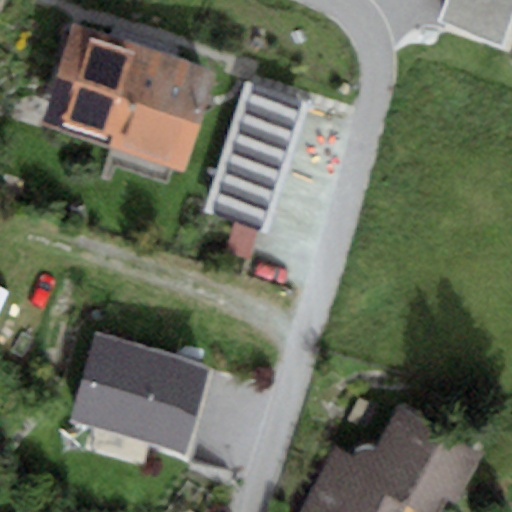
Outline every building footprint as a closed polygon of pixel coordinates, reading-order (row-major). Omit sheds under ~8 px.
[(511,0),(440,0),(432,24),(502,49),(511,20),(511,0)] [(114,149),(147,48),(73,23),(39,125),(114,149)] [(217,71),(147,48),(114,149),(184,172),(217,71)] [(306,101),(245,81),(202,211),(262,231),(306,101)] [(214,368),(94,332),(67,423),(95,431),(148,447),(187,459),(214,368)] [(354,458),(335,448),(300,511),(441,511),(446,504),(456,509),(484,457),(400,412),(376,457),(362,450),(354,458)] [(148,447),(95,431),(89,452),(142,468),(148,447)]
